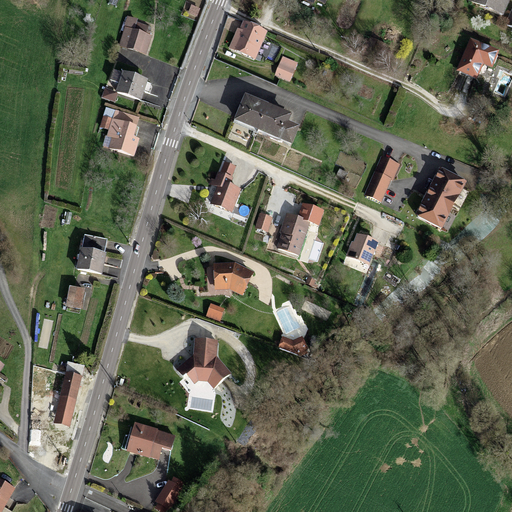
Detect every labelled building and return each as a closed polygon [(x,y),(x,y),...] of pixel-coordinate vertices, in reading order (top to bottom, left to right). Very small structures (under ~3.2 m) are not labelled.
[(503,11),(507,0),(470,0),(470,1),(486,7),(487,4),(503,11)] [(486,7),(502,14),(503,11),(487,4),(486,7)] [(190,12),(196,15),(198,10),(192,7),(190,12)] [(120,46),(145,54),(150,37),(144,35),(146,28),(135,24),(136,21),(128,19),(125,29),(126,30),(120,46)] [(232,50),(254,59),(266,32),(246,24),(243,32),(240,30),(232,50)] [(232,50),(240,30),(238,30),(230,49),(232,50)] [(363,56),(377,62),(385,45),(370,38),(363,56)] [(491,66),(496,53),(471,42),(459,71),(475,78),(482,62),(491,66)] [(276,75),(289,81),(294,69),(281,63),(276,75)] [(110,81),(120,85),(123,75),(114,71),(110,81)] [(117,93),(139,100),(146,82),(123,75),(120,85),(117,93)] [(104,98),(113,101),(115,94),(106,91),(104,98)] [(238,121),(290,143),(296,130),(285,126),(288,118),(246,100),(238,121)] [(138,140),(132,138),(138,119),(116,111),(110,130),(115,131),(112,138),(109,149),(133,156),(138,140)] [(109,149),(112,138),(108,137),(106,136),(103,147),(109,149)] [(390,161),(382,158),(365,195),(380,202),(390,180),(391,181),(397,167),(389,163),(390,161)] [(337,176),(344,179),(346,175),(340,171),(337,176)] [(417,217),(440,229),(464,184),(441,172),(417,217)] [(211,204),(230,212),(239,191),(228,187),(231,180),(218,175),(214,185),(219,187),(217,194),(216,193),(211,204)] [(270,219),(260,215),(257,228),(267,231),(270,219)] [(309,222),(286,215),(284,223),(286,223),(283,234),(278,249),(298,255),(309,222)] [(100,275),(105,254),(104,254),(107,240),(85,236),(78,270),(100,275)] [(354,244),(349,258),(368,266),(377,244),(358,236),(354,244)] [(233,290),(242,294),(252,275),(234,266),(205,267),(206,287),(216,286),(228,286),(234,289),(233,290)] [(67,306),(80,309),(83,291),(70,288),(67,306)] [(210,309),(207,317),(219,322),(222,313),(210,309)] [(279,348),(298,355),(292,343),(291,342),(283,339),(279,348)] [(292,343),(298,355),(306,352),(304,349),(306,348),(302,339),(292,343)] [(189,364),(187,362),(177,370),(183,378),(186,375),(194,384),(198,380),(198,381),(199,381),(200,381),(201,381),(202,382),(203,382),(204,382),(205,382),(206,382),(207,381),(213,388),(230,375),(215,358),(216,342),(195,340),(194,356),(195,356),(194,359),(189,364)] [(81,375),(83,367),(68,364),(67,371),(81,375)] [(66,373),(64,381),(79,384),(81,376),(66,373)] [(64,381),(60,396),(76,400),(79,384),(64,381)] [(132,436),(128,451),(149,457),(158,460),(162,448),(171,451),(175,437),(156,432),(135,425),(132,436)] [(40,446),(40,430),(30,430),(30,446),(40,446)] [(174,478),(171,483),(175,486),(179,488),(182,483),(174,478)] [(0,511),(14,489),(0,480),(0,511)] [(169,482),(164,489),(171,493),(175,486),(171,483),(169,482)] [(169,510),(182,490),(179,488),(175,486),(171,493),(164,489),(156,502),(159,504),(166,508),(169,510)]
